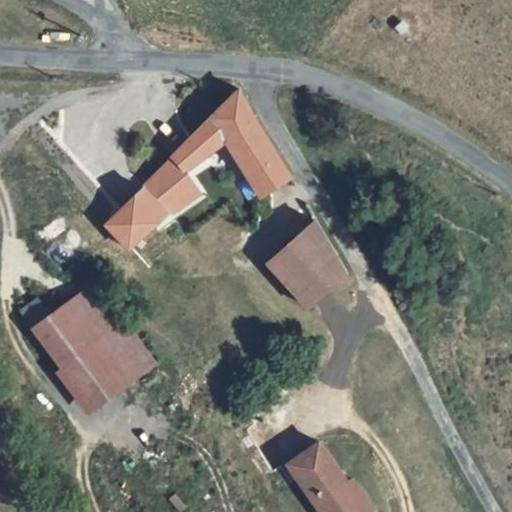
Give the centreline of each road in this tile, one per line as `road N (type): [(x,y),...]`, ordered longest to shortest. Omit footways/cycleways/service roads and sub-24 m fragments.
road 1 (unclassified): [(495,511),(385,299),(261,91),(261,68)]
road 2 (tertiary): [(261,68),(318,79),(434,127),(511,185)]
road 3 (tertiary): [(124,59),(261,68)]
road 4 (tertiary): [(0,53),(124,59)]
